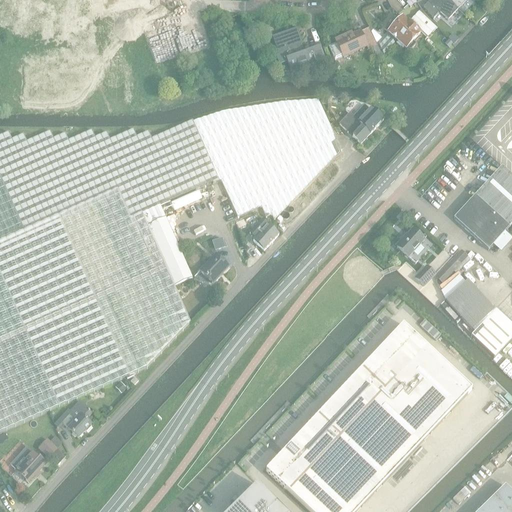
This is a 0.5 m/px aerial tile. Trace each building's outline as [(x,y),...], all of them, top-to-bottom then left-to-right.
[(458,10),(447,0),(430,0),(428,2),(430,4),(428,5),(427,4),(423,8),(423,7),(423,8),(433,20),(440,14),(448,21),(458,10)] [(447,0),(458,10),(466,0),(447,0)] [(420,35),(419,34),(419,32),(416,29),(414,29),(402,18),(401,20),(397,16),(384,30),(387,33),(396,42),(397,43),(397,44),(396,45),(401,49),(402,49),(403,49),(405,51),(406,50),(407,52),(410,52),(414,48),(414,44),(413,43),(420,35)] [(371,32),(370,28),(352,36),(336,43),(337,44),(330,47),(336,60),(343,57),(366,47),(368,51),(377,47),(376,44),(371,32)] [(301,51),(298,44),(300,43),(296,31),(286,35),(274,39),(279,51),(276,51),(281,63),(287,60),(291,71),(315,62),(324,59),(323,56),(319,44),(310,48),(301,51)] [(383,56),(396,42),(387,33),(382,39),(373,31),(371,32),(376,44),(377,43),(383,56)] [(189,323),(174,288),(149,227),(165,219),(160,207),(212,184),(213,186),(221,182),(238,219),(260,208),(266,219),(271,216),(274,221),(341,152),(318,102),(285,104),(284,104),(227,112),(210,117),(193,123),(192,122),(152,140),(148,133),(136,138),(133,131),(110,141),(106,134),(95,139),(91,132),(69,142),(66,135),(54,140),(50,133),(27,143),(24,135),(12,141),(9,134),(0,137),(0,432),(147,368),(189,323)] [(350,113),(339,125),(352,138),(360,145),(370,134),(383,121),(371,109),(369,111),(364,107),(354,117),(350,113)] [(511,176),(501,167),(477,193),(511,224),(511,223),(511,176)] [(508,227),(511,224),(477,193),(453,219),(488,251),(508,227)] [(192,280),(165,219),(149,227),(174,288),(192,280)] [(243,219),(236,223),(238,229),(246,225),(243,219)] [(253,229),(249,234),(255,239),(252,242),(263,252),(278,236),(268,226),(262,220),(260,222),(253,229)] [(424,240),(412,230),(396,248),(408,258),(424,240)] [(222,239),(212,242),(215,252),(225,248),(222,239)] [(460,251),(435,278),(441,284),(467,257),(460,251)] [(224,273),(229,268),(217,256),(212,261),(210,260),(199,272),(212,283),(223,272),(224,273)] [(435,275),(426,267),(415,279),(424,287),(435,275)] [(471,331),(494,311),(467,281),(445,301),(471,331)] [(495,359),(511,340),(511,325),(495,310),(471,337),(495,359)] [(424,321),(419,326),(435,341),(441,336),(424,321)] [(403,326),(266,471),(309,511),(357,511),(471,390),(403,326)] [(130,382),(134,386),(138,382),(134,378),(130,382)] [(115,388),(121,394),(126,389),(121,383),(115,388)] [(68,410),(56,423),(59,426),(62,424),(63,425),(68,429),(68,430),(77,439),(84,432),(86,433),(91,428),(90,426),(91,425),(86,420),(91,414),(86,409),(79,402),(70,412),(68,410)] [(43,446),(39,450),(49,458),(50,459),(57,451),(58,450),(57,449),(50,443),(47,441),(43,446)] [(26,448),(10,465),(16,471),(15,472),(11,477),(20,485),(25,480),(28,483),(45,465),(32,453),(26,448)] [(282,511),(257,486),(230,511),(282,511)] [(466,487),(454,498),(458,503),(470,492),(466,487)] [(511,511),(511,493),(505,487),(478,511),(511,511)]
